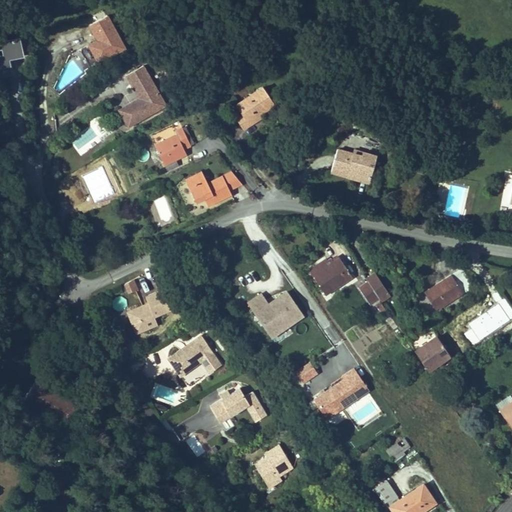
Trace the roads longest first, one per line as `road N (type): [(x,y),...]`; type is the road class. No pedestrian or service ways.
road 1 (residential): [(65,302),(272,200),(511,252)]
road 2 (residential): [(65,302),(190,470)]
road 3 (residential): [(24,152),(58,235),(65,302)]
